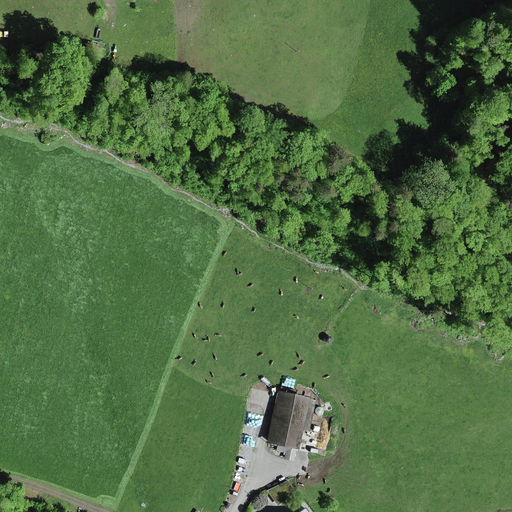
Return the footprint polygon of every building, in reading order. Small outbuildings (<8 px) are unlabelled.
[(98,53),(100,47),(88,43),(86,49),(98,53)] [(290,392),(289,396),(305,400),(309,400),(311,389),(297,385),(295,393),(290,392)] [(275,443),(295,447),(305,400),(289,396),(279,394),(269,441),(275,443)] [(323,412),(323,409),(321,406),(318,406),(315,408),(315,411),(317,414),(320,414),(323,412)] [(321,422),(320,418),(316,418),(313,420),(313,424),(316,426),(320,425),(321,422)] [(295,447),(275,443),(274,445),(278,446),(277,450),(287,453),(286,458),(292,460),(295,447)] [(279,503),(295,491),(287,481),(269,490),(279,503)] [(276,505),(279,503),(269,490),(266,491),(276,505)]
